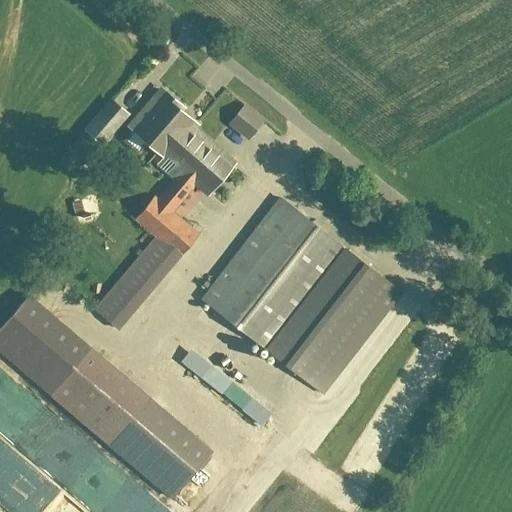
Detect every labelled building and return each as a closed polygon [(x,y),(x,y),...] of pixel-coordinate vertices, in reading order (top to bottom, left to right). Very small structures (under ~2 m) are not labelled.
[(180,177),(161,200),(159,197),(135,226),(181,264),(206,234),(179,211),(195,192),(220,213),(258,169),(160,88),(125,131),(180,177)] [(241,111),(231,123),(251,139),(261,128),(241,111)] [(282,202),(202,305),(323,398),(403,296),(282,202)] [(29,275),(10,310),(37,324),(55,289),(29,275)] [(45,364),(69,384),(56,400),(177,504),(218,457),(97,353),(82,370),(58,349),(45,364)]
